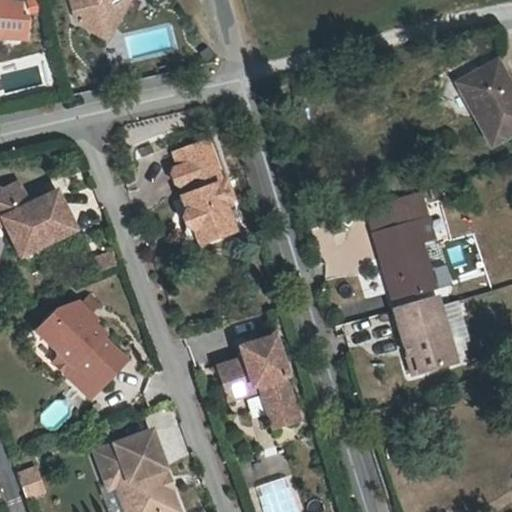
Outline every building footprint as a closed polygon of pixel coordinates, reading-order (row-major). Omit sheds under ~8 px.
[(0,0),(0,36),(21,38),(22,17),(15,16),(16,0),(0,0)] [(99,31),(108,17),(115,5),(112,0),(71,0),(77,19),(83,23),(99,31)] [(112,0),(115,5),(108,17),(99,31),(108,36),(121,13),(128,0),(112,0)] [(511,130),(511,93),(493,62),(456,83),(490,143),(511,130)] [(186,192),(179,194),(177,195),(182,209),(181,209),(178,215),(182,225),(187,228),(189,227),(194,242),(231,228),(214,183),(219,181),(204,139),(171,151),(182,182),(186,192)] [(58,236),(44,196),(27,204),(16,182),(0,189),(0,217),(3,223),(18,256),(58,236)] [(186,192),(182,182),(176,185),(179,194),(186,192)] [(55,190),(44,196),(58,236),(73,229),(55,190)] [(422,242),(437,238),(422,190),(366,208),(394,301),(396,301),(427,291),(436,289),(429,268),(422,242)] [(92,268),(116,259),(110,246),(87,255),(92,268)] [(429,268),(436,289),(453,284),(446,263),(429,268)] [(427,291),(396,301),(398,308),(429,299),(427,291)] [(452,292),(437,297),(440,305),(455,301),(452,292)] [(398,308),(393,309),(407,356),(413,354),(418,373),(456,362),(437,297),(429,299),(398,308)] [(86,318),(80,301),(77,303),(54,311),(57,319),(39,337),(56,352),(57,358),(53,362),(66,375),(76,364),(100,386),(107,379),(86,318)] [(81,301),(80,301),(86,318),(89,314),(81,301)] [(440,305),(456,362),(472,357),(455,301),(440,305)] [(86,318),(107,379),(125,359),(101,337),(103,334),(86,318)] [(247,347),(237,350),(240,357),(224,362),(233,392),(249,387),(250,386),(255,384),(255,385),(268,427),(295,418),(282,375),(285,374),(272,334),(250,341),(247,347)] [(247,347),(250,341),(236,345),(237,350),(247,347)] [(413,354),(407,356),(412,374),(418,373),(413,354)] [(76,364),(66,375),(90,397),(100,386),(76,364)] [(151,431),(128,440),(152,511),(177,511),(169,491),(172,490),(167,478),(166,478),(163,470),(164,469),(151,431)] [(152,511),(128,440),(94,452),(108,490),(112,488),(116,490),(123,511),(152,511)] [(34,466),(16,472),(24,494),(42,488),(34,466)]
